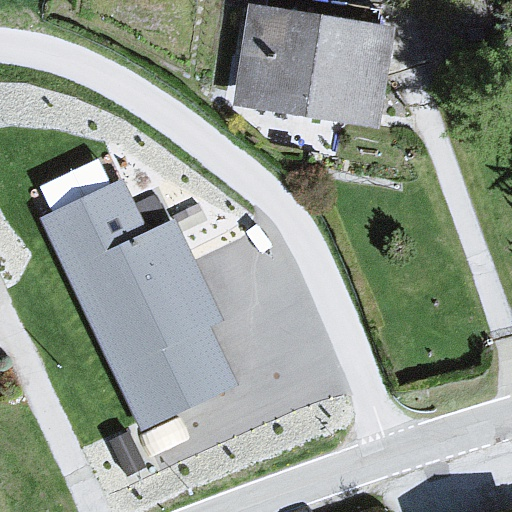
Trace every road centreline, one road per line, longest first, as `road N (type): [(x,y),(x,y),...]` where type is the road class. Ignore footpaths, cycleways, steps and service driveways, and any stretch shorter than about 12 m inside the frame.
road 1 (unclassified): [(394,455),(322,251),(276,185),(87,68),(0,50)]
road 2 (tertiary): [(394,455),(232,511)]
road 3 (tertiary): [(511,416),(394,455)]
